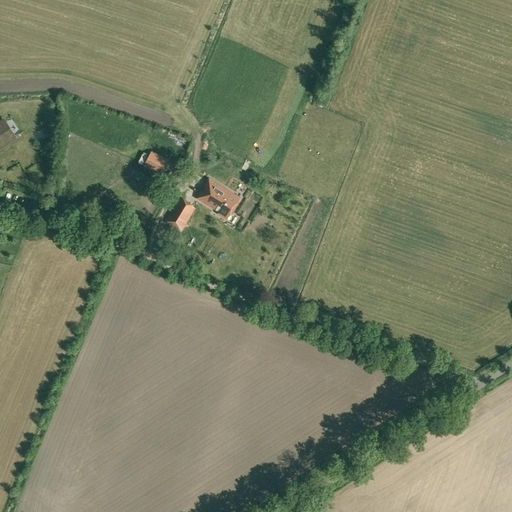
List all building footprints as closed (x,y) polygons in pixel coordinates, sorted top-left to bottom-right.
[(4,117),(0,120),(0,150),(18,138),(4,117)] [(38,133),(41,141),(48,139),(45,131),(38,133)] [(162,175),(169,161),(151,151),(144,166),(162,175)] [(227,219),(241,198),(209,178),(204,186),(206,187),(203,192),(201,191),(197,199),(219,212),(218,214),(227,219)] [(181,231),(195,208),(179,199),(165,222),(181,231)]
